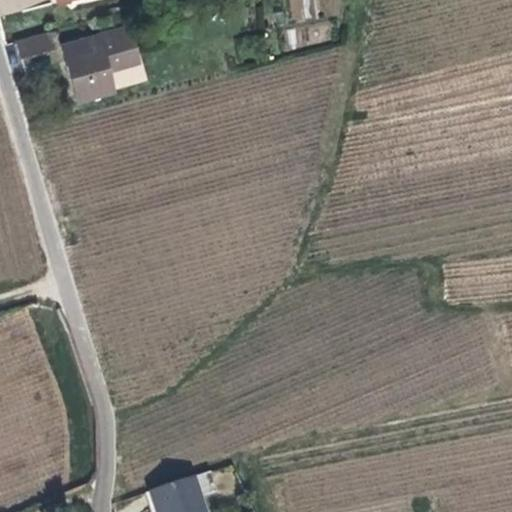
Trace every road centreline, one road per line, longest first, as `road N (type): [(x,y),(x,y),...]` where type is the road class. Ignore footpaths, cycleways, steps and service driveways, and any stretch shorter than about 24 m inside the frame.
road 1 (unclassified): [(104,511),(107,420),(0,54)]
road 2 (track): [(281,282),(511,257)]
